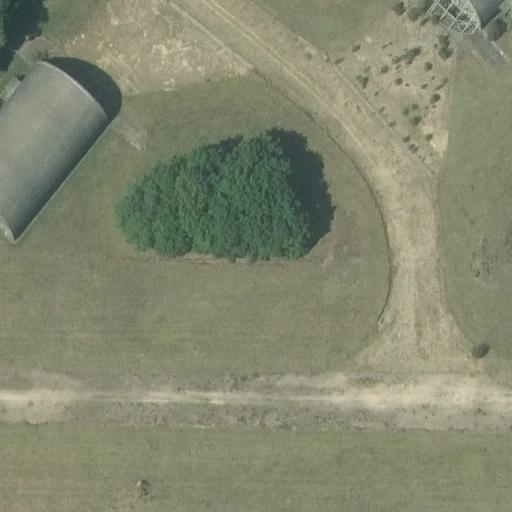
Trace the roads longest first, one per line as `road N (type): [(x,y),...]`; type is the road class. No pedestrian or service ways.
road 1 (track): [(0,411),(511,417)]
road 2 (track): [(218,0),(379,144),(412,232),(419,416)]
